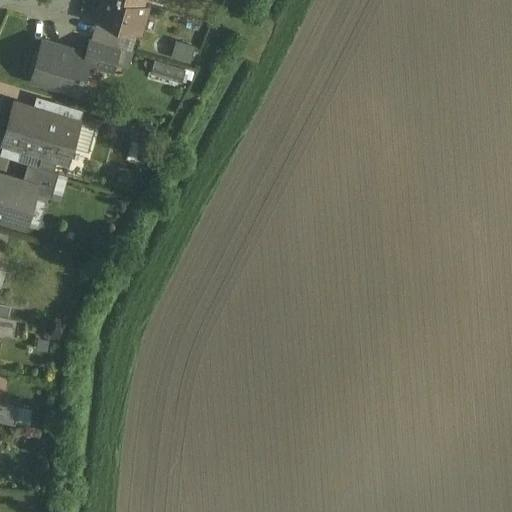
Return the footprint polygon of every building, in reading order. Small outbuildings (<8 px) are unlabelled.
[(135,0),(100,0),(96,17),(140,30),(148,4),(135,0)] [(119,45),(90,37),(86,52),(90,53),(88,59),(113,66),(119,45)] [(191,59),(195,42),(175,37),(170,54),(191,59)] [(86,52),(42,39),(31,78),(79,91),(88,59),(90,53),(86,52)] [(185,65),(144,55),(141,65),(183,75),(185,65)] [(54,100),(36,94),(32,106),(51,111),(54,100)] [(32,106),(14,100),(2,142),(67,162),(79,119),(51,111),(32,106)] [(83,108),(54,100),(51,111),(79,119),(83,108)] [(58,171),(27,162),(22,180),(35,184),(35,185),(52,190),(58,171)] [(22,180),(0,173),(0,215),(24,222),(35,185),(35,184),(22,180)] [(16,317),(0,313),(0,327),(13,330),(16,317)] [(18,406),(0,401),(0,418),(14,422),(18,406)]
